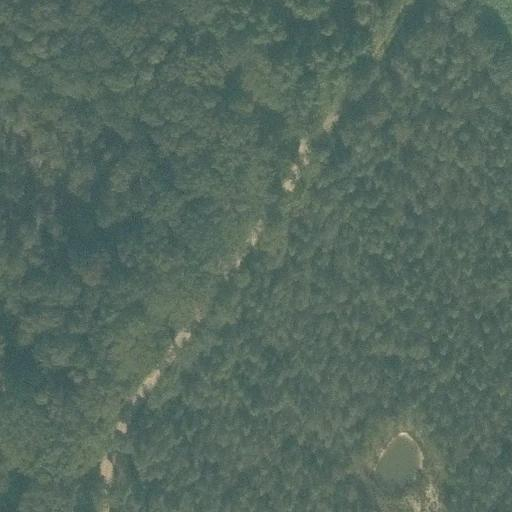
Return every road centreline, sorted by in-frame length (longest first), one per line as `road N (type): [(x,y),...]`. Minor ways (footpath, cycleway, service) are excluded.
road 1 (track): [(215,0),(266,63),(305,141),(121,424),(102,480),(103,511)]
road 2 (track): [(102,480),(57,453),(0,380)]
